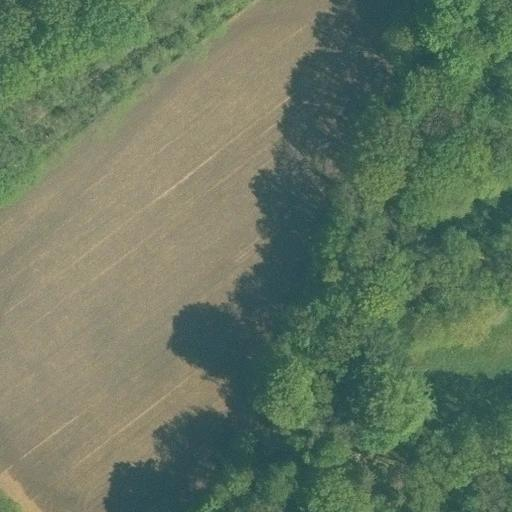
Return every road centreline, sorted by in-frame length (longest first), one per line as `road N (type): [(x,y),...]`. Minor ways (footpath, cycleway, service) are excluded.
road 1 (unclassified): [(238,511),(279,419),(394,212),(426,90),(461,0)]
road 2 (track): [(189,0),(0,144)]
